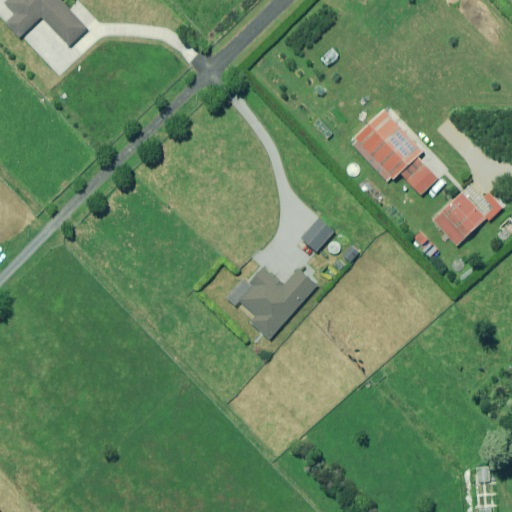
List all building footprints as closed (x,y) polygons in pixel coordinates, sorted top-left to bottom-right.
[(8,24),(23,40),(45,19),(74,49),(94,30),(64,0),(13,0),(8,5),(18,15),(8,24)] [(428,152),(389,111),(359,139),(398,181),(404,175),(425,196),(442,180),(422,158),(428,152)] [(353,164),(351,166),(351,167),(350,169),(350,170),(350,171),(350,173),(351,174),(352,175),(353,176),(354,177),(355,178),(356,178),(358,178),(359,178),(360,178),(362,177),(363,177),(364,176),(365,175),(365,173),(366,172),(366,171),(366,169),(365,168),(365,167),(364,166),(363,165),(362,164),(361,163),(360,163),(358,163),(357,163),(355,163),(354,163),(353,164)] [(491,218),(467,193),(437,222),(461,247),(491,218)] [(340,230),(325,217),(306,239),(321,253),(340,230)] [(425,230),(416,238),(425,248),(434,240),(425,230)] [(364,254),(355,246),(345,257),(354,265),(364,254)] [(321,285),(303,269),(289,286),(268,268),(253,285),(248,281),(232,300),(240,307),(244,303),(260,316),(254,323),(274,340),(321,285)]
